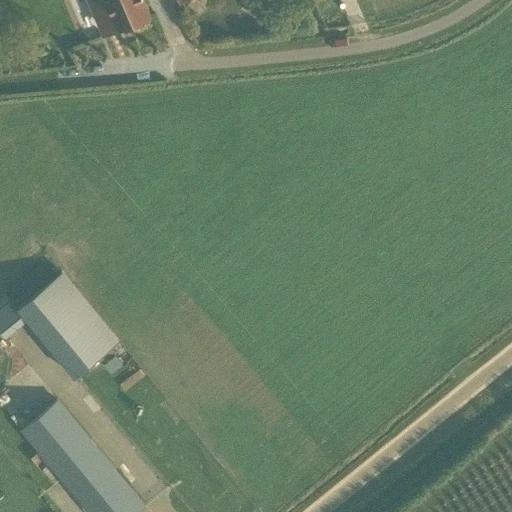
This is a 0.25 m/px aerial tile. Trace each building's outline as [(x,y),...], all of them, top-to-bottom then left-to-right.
[(144,0),(89,0),(94,12),(109,6),(118,29),(151,15),(144,0)] [(75,377),(120,340),(63,271),(18,308),(23,314),(75,377)] [(11,299),(0,308),(0,330),(1,332),(23,314),(18,308),(11,299)] [(90,511),(139,511),(146,507),(58,399),(22,429),(90,511)] [(170,399),(162,406),(177,424),(185,417),(170,399)]
